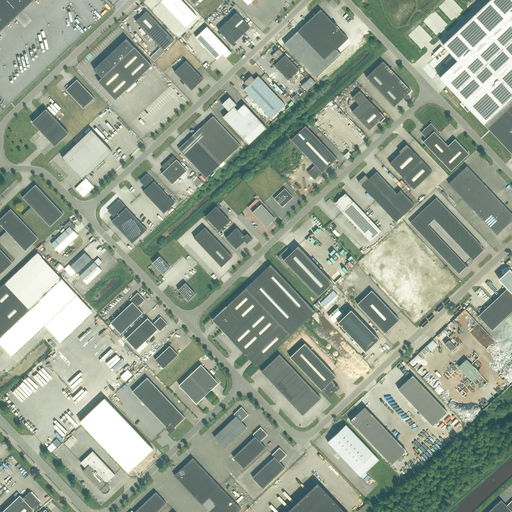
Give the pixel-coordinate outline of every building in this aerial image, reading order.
[(0,0),(0,29),(31,0),(0,0)] [(186,27),(197,16),(181,0),(161,0),(161,1),(186,27)] [(457,60),(439,77),(447,85),(484,124),(491,131),(511,153),(511,0),(489,0),(442,45),(445,48),(455,57),(457,60)] [(147,11),(136,21),(160,47),(163,50),(174,40),(147,11)] [(297,31),(284,44),(316,77),(341,54),(337,50),(337,49),(348,38),(334,24),(336,22),(335,22),(334,23),(322,11),(319,11),(315,14),(314,13),(313,13),(314,15),(297,31)] [(237,12),(218,30),(232,44),(250,27),(237,12)] [(207,26),(196,37),(217,59),(222,54),(226,58),(231,52),(228,48),(207,26)] [(127,38),(94,69),(102,78),(98,81),(116,99),(152,65),(127,38)] [(160,47),(150,57),(154,61),(164,52),(163,50),(160,47)] [(271,56),(277,62),(274,65),(288,80),(299,69),(285,55),(279,49),(271,56)] [(186,60),(174,72),(192,90),(203,79),(186,60)] [(383,95),(400,79),(383,61),(366,77),(383,95)] [(271,118),(285,105),(258,76),(255,79),(251,75),(244,82),(247,86),(244,89),(271,118)] [(304,85),(309,90),(318,82),(313,76),(304,85)] [(83,108),(94,98),(77,79),(66,90),(83,108)] [(400,79),(383,95),(394,106),(403,97),(404,98),(406,96),(409,93),(411,91),(411,90),(400,79)] [(369,130),(380,120),(381,121),(385,117),(359,90),(352,97),(359,105),(352,111),(369,130)] [(244,104),(237,110),(234,107),(237,104),(229,97),(222,104),(229,111),(223,117),(244,139),(249,144),(266,127),(244,104)] [(46,109),(32,122),(55,146),(69,133),(46,109)] [(178,148),(206,178),(221,164),(241,145),(213,116),(206,123),(205,123),(187,140),(178,148)] [(424,130),(422,133),(427,138),(423,142),(451,171),(469,153),(455,139),(448,146),(438,135),(440,133),(431,124),(426,128),(425,127),(424,129),(424,130)] [(305,125),(291,139),(322,172),(337,158),(305,125)] [(62,157),(83,179),(112,151),(91,129),(62,157)] [(400,153),(390,163),(414,189),(432,171),(408,146),(407,144),(399,151),(400,153)] [(165,170),(162,173),(163,175),(164,175),(172,184),(187,170),(178,161),(173,155),(161,166),(165,170)] [(315,179),(321,173),(314,165),(308,172),(315,179)] [(467,166),(448,183),(455,191),(463,184),(474,173),(467,166)] [(376,171),(373,175),(369,178),(369,179),(403,215),(414,204),(400,190),(397,193),(376,171)] [(481,181),(474,173),(463,184),(470,191),(481,181)] [(175,203),(147,174),(140,180),(147,188),(143,191),(164,213),(175,203)] [(369,179),(369,178),(365,175),(358,181),(362,185),(396,222),(403,215),(369,179)] [(200,186),(204,182),(199,176),(194,179),(200,186)] [(470,191),(477,198),(488,188),(481,181),(470,191)] [(36,184),(35,185),(32,188),(22,197),(32,207),(50,226),(63,214),(36,184)] [(463,184),(455,191),(483,220),(490,213),(483,206),(477,198),(470,191),(463,184)] [(285,188),(274,198),(279,204),(279,203),(282,207),(289,200),(293,197),(285,188)] [(477,198),(483,206),(494,195),(488,188),(477,198)] [(370,241),(381,230),(353,201),(346,194),(336,204),(343,211),(342,211),(370,241)] [(483,206),(490,213),(501,202),(494,195),(483,206)] [(436,199),(410,223),(458,274),(466,267),(426,225),(434,218),(474,259),(484,249),(436,199)] [(112,221),(132,243),(147,229),(126,207),(119,200),(108,210),(115,218),(112,221)] [(483,220),(490,227),(508,210),(501,202),(490,213),(483,220)] [(252,212),(266,227),(275,219),(261,204),(252,212)] [(230,220),(216,206),(205,216),(219,231),(230,220)] [(6,212),(4,214),(0,217),(0,225),(6,231),(24,251),(38,238),(10,209),(6,212)] [(490,227),(497,235),(511,220),(511,213),(508,210),(490,227)] [(51,244),(60,253),(78,235),(73,229),(76,227),(70,221),(64,226),(67,229),(51,244)] [(194,237),(207,252),(218,241),(205,227),(194,237)] [(252,238),(247,233),(245,236),(237,227),(226,238),(236,249),(244,241),(247,243),(252,238)] [(232,256),(218,241),(207,252),(221,267),(232,256)] [(288,247),(278,257),(286,265),(287,263),(318,296),(333,282),(298,245),(292,251),(288,247)] [(0,273),(12,262),(0,249),(0,273)] [(37,252),(0,286),(0,344),(11,357),(77,295),(62,278),(37,252)] [(85,252),(70,266),(77,273),(92,260),(85,252)] [(163,274),(170,267),(160,256),(153,263),(156,266),(155,267),(157,270),(159,269),(163,274)] [(102,262),(98,258),(93,263),(79,276),(87,284),(102,270),(98,266),(102,262)] [(61,263),(57,267),(62,271),(66,267),(61,263)] [(243,353),(247,356),(250,359),(253,363),(256,366),(315,311),(271,264),(270,264),(277,271),(274,274),(267,267),(255,279),(245,288),(212,319),(243,353)] [(498,297),(495,300),(479,315),(478,316),(492,330),(511,311),(511,271),(511,270),(500,281),(507,288),(498,297)] [(184,296),(188,301),(196,294),(185,283),(178,290),(182,293),(180,294),(183,297),(184,296)] [(399,319),(372,290),(357,304),(385,333),(399,319)] [(138,307),(145,300),(138,292),(130,300),(132,302),(110,322),(121,334),(143,313),(138,307)] [(340,308),(331,316),(337,321),(345,313),(340,308)] [(338,322),(366,351),(379,338),(351,309),(338,322)] [(160,331),(168,324),(160,316),(153,323),(148,318),(126,338),(136,350),(158,329),(160,331)] [(433,350),(440,344),(435,339),(428,345),(433,350)] [(451,351),(456,347),(449,340),(444,344),(451,351)] [(336,376),(305,343),(290,357),(321,390),(322,389),(323,390),(323,391),(329,397),(334,393),(334,392),(338,388),(334,384),(335,383),(332,380),(336,376)] [(170,346),(155,359),(163,368),(178,354),(170,346)] [(303,415),(321,398),(279,354),(261,371),(303,415)] [(67,357),(42,381),(59,399),(47,410),(61,425),(73,414),(129,472),(153,448),(67,357)] [(460,367),(475,382),(483,373),(469,358),(460,367)] [(192,400),(196,405),(197,404),(204,397),(204,396),(211,390),(219,383),(220,383),(215,378),(215,379),(201,364),(179,385),(193,399),(192,400)] [(447,411),(413,374),(398,389),(433,425),(447,411)] [(174,428),(185,417),(147,377),(133,391),(167,427),(166,428),(170,432),(175,428),(174,428)] [(357,428),(391,464),(406,450),(372,414),(365,406),(350,420),(357,428)] [(236,416),(214,437),(225,448),(247,427),(241,421),(248,414),(241,407),(234,414),(236,416)] [(346,424),(328,441),(355,471),(373,453),(346,424)] [(260,441),(268,434),(260,427),(253,434),(255,436),(233,457),(244,468),(266,447),(260,441)] [(48,447),(53,452),(62,442),(58,438),(48,447)] [(252,477),(263,488),(285,467),(279,462),(287,455),(280,447),(272,454),(274,457),(252,477)] [(81,462),(86,468),(83,471),(102,491),(103,492),(104,492),(105,492),(106,492),(107,492),(108,492),(108,491),(109,491),(109,490),(110,490),(110,489),(110,488),(110,487),(110,486),(110,485),(109,485),(109,484),(107,482),(115,474),(93,451),(81,462)] [(187,463),(194,470),(200,465),(193,458),(187,463)] [(182,468),(189,475),(194,470),(187,463),(182,468)] [(200,465),(194,470),(189,475),(196,483),(207,472),(200,465)] [(181,482),(189,475),(182,468),(174,475),(181,482)] [(207,472),(196,483),(203,490),(213,480),(207,472)] [(188,490),(196,483),(189,475),(181,482),(188,490)] [(213,480),(203,490),(209,497),(220,487),(213,480)] [(345,511),(318,482),(285,511),(345,511)] [(195,497),(203,490),(196,483),(188,490),(195,497)] [(220,487),(209,497),(216,504),(227,494),(220,487)] [(202,504),(209,497),(203,490),(195,497),(202,504)] [(19,495),(0,511),(30,511),(33,510),(33,509),(40,502),(37,499),(29,491),(22,498),(19,495)] [(156,511),(166,503),(156,492),(134,511),(133,511),(132,510),(130,511),(156,511)] [(227,494),(216,504),(223,511),(234,501),(227,494)] [(209,511),(216,504),(209,497),(202,504),(209,511)] [(501,500),(487,511),(510,511),(511,511),(511,500),(506,505),(501,500)] [(234,501),(223,511),(237,511),(241,509),(234,501)]
